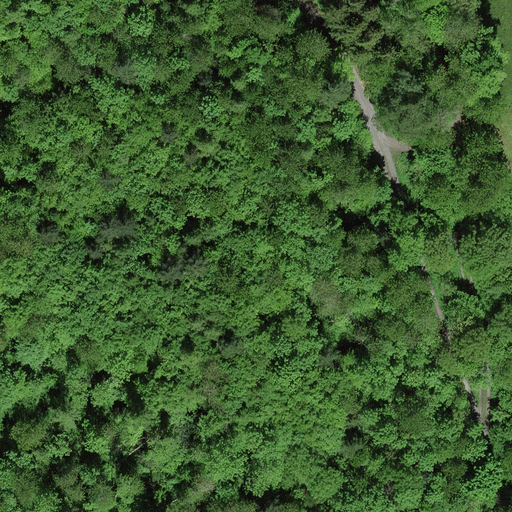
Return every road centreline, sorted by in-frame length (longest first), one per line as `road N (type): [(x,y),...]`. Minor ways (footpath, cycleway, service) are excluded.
road 1 (track): [(426,0),(457,149),(489,458)]
road 2 (track): [(378,141),(489,458)]
road 3 (track): [(298,0),(341,54),(378,141)]
